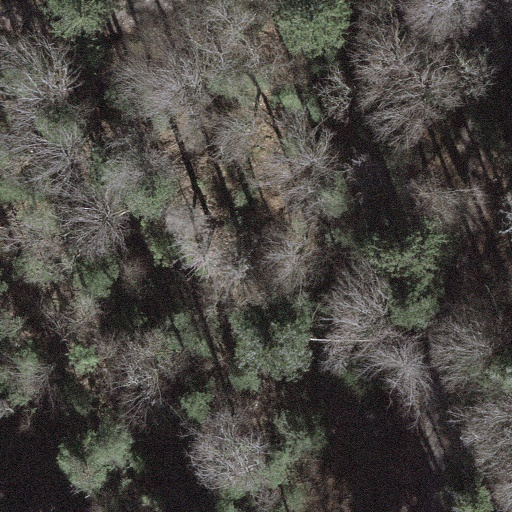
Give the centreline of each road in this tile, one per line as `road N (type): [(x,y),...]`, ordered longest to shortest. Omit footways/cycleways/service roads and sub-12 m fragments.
road 1 (track): [(492,0),(437,443),(436,511)]
road 2 (track): [(0,22),(139,12),(153,0)]
